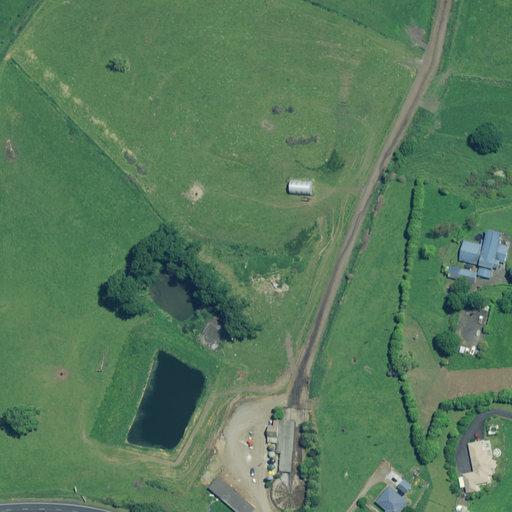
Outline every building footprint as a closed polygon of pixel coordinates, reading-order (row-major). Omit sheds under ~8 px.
[(311,182),(293,180),(292,193),(311,194),(311,182)] [(503,233),(491,230),(488,241),(483,240),(481,245),(466,241),(461,260),(481,266),(478,275),(491,278),(494,267),(498,268),(500,262),(505,263),(509,246),(500,244),(503,233)] [(477,273),(452,266),(449,277),(474,284),(477,273)] [(296,421),(276,420),(276,426),(271,426),(269,442),(278,443),(278,453),(282,453),(280,471),(292,472),(296,421)] [(467,493),(478,491),(477,484),(490,482),(489,475),(492,474),(491,469),(496,467),(494,456),(489,457),(487,450),(484,451),(482,441),(468,444),(474,472),(463,475),(467,493)] [(254,511),(258,508),(222,477),(212,489),(238,511),(254,511)] [(413,487),(406,480),(399,488),(407,494),(413,487)] [(402,511),(410,503),(391,486),(378,502),(388,511),(387,511),(402,511)]
